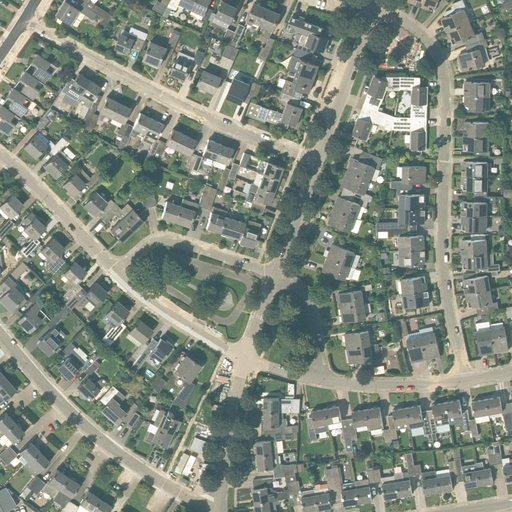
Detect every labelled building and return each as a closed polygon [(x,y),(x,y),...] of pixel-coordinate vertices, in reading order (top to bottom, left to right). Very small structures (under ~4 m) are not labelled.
[(163,16),(167,7),(171,0),(162,0),(161,3),(164,5),(159,14),(163,16)] [(171,0),(167,7),(175,11),(179,4),(191,9),(195,0),(171,0)] [(207,8),(211,0),(195,0),(191,9),(204,15),(201,20),(207,23),(209,20),(212,12),(211,12),(212,10),(207,8)] [(423,0),(421,7),(434,12),(438,0),(439,0),(440,1),(440,0),(423,0)] [(447,16),(441,19),(447,32),(469,23),(463,10),(466,9),(462,0),(459,0),(452,3),(452,6),(451,6),(452,9),(445,11),(447,16)] [(508,10),(511,8),(511,4),(509,0),(507,2),(503,4),(507,11),(508,10)] [(72,25),(81,12),(78,10),(65,2),(56,15),(72,25)] [(229,45),(235,32),(227,29),(230,23),(229,23),(237,9),(222,2),(216,14),(212,12),(209,20),(225,27),(222,33),(225,34),(222,42),(227,44),(229,45)] [(267,9),(254,4),(245,24),(251,27),(253,22),(260,25),(267,9)] [(97,14),(109,22),(113,16),(96,5),(92,11),(97,14)] [(146,12),(139,8),(136,14),(144,17),(146,12)] [(263,36),(269,39),(269,38),(280,15),(267,9),(260,25),(265,28),(267,28),(265,32),(263,36)] [(93,20),(97,14),(92,11),(88,17),(93,20)] [(311,32),(321,36),(323,29),(291,18),(287,30),(296,34),(297,31),(303,33),(309,36),(311,32)] [(103,30),(107,22),(103,19),(98,27),(103,30)] [(474,36),(469,23),(447,32),(452,45),(474,36)] [(239,24),(235,32),(229,45),(235,48),(245,27),(239,24)] [(303,33),(296,49),(310,54),(313,55),(313,54),(312,54),(314,48),(324,52),(328,39),(321,36),(311,32),(309,36),(303,33)] [(173,33),(166,48),(150,42),(146,51),(147,51),(143,60),(159,67),(165,53),(171,56),(180,36),(173,33)] [(130,48),(140,52),(145,41),(129,34),(127,37),(121,35),(115,49),(128,54),(130,48)] [(275,40),(269,38),(269,39),(264,48),(262,47),(258,57),(267,61),(275,40)] [(479,42),(482,49),(488,47),(485,39),(484,40),(479,42)] [(227,44),(222,55),(234,61),(239,49),(235,48),(229,45),(227,44)] [(296,73),(313,80),(317,69),(314,67),(315,64),(307,61),(310,54),(312,55),(313,55),(310,54),(296,49),(294,56),(292,56),(287,70),(296,73)] [(176,59),(170,74),(184,80),(185,78),(193,81),(204,53),(197,50),(194,58),(180,52),(177,59),(176,59)] [(479,50),(458,56),(462,71),(483,65),(479,50)] [(39,80),(38,81),(44,84),(56,67),(36,54),(29,64),(30,65),(30,63),(36,68),(31,75),(39,80)] [(34,87),(38,81),(39,80),(31,75),(25,71),(17,81),(17,82),(18,81),(24,85),(19,92),(27,97),(32,101),(39,91),(34,87)] [(197,86),(214,93),(221,78),(203,71),(199,80),(200,80),(197,86)] [(89,81),(78,73),(70,87),(81,94),(89,81)] [(308,93),(313,80),(296,73),(293,83),(285,80),(280,78),(277,86),(282,88),(281,92),(283,93),(294,96),(297,90),(297,89),(308,93)] [(364,105),(377,110),(385,89),(399,89),(399,78),(382,77),(381,79),(374,77),(368,94),(371,95),(370,100),(366,99),(364,105)] [(399,78),(399,89),(412,89),(411,114),(411,117),(426,118),(426,111),(422,111),(422,105),(426,105),(427,88),(419,88),(420,78),(399,78)] [(92,102),(101,88),(89,81),(81,94),(92,102)] [(248,104),(251,97),(256,84),(251,82),(247,91),(231,84),(225,98),(226,98),(241,104),(241,105),(244,99),(249,101),(248,104)] [(465,82),(465,96),(489,97),(489,82),(473,82),(473,83),(465,82)] [(32,101),(27,97),(19,92),(13,88),(5,98),(6,99),(7,98),(13,102),(7,110),(15,115),(20,119),(32,101)] [(301,99),(294,96),(283,93),(281,100),(287,103),(282,114),(250,102),(246,116),(265,123),(266,121),(281,126),(279,125),(281,120),(289,123),(288,125),(289,125),(289,123),(296,126),(303,108),(296,106),(298,99),(300,100),(301,99)] [(488,111),(489,97),(465,96),(465,111),(488,111)] [(106,97),(99,113),(111,119),(119,103),(106,97)] [(111,119),(122,124),(117,134),(122,136),(123,137),(129,125),(124,122),(131,109),(119,103),(111,119)] [(15,115),(7,110),(1,105),(0,106),(0,118),(1,119),(0,120),(0,130),(8,136),(16,125),(10,121),(15,115)] [(372,122),(391,129),(394,116),(377,110),(364,105),(360,113),(364,115),(362,120),(359,118),(352,135),(366,140),(372,122)] [(80,127),(85,130),(93,113),(96,108),(90,106),(89,108),(80,127)] [(47,119),(54,111),(50,108),(43,116),(47,119)] [(151,119),(139,113),(133,127),(129,125),(123,137),(122,136),(120,142),(126,145),(130,136),(135,138),(137,135),(142,137),(143,137),(151,119)] [(97,119),(99,117),(98,116),(93,114),(85,130),(91,133),(97,119)] [(34,126),(40,131),(49,121),(47,119),(43,116),(34,126)] [(426,118),(411,117),(407,117),(394,116),(391,129),(393,130),(411,130),(410,149),(425,150),(426,132),(422,132),(422,126),(426,127),(426,118)] [(143,137),(142,137),(140,142),(151,147),(149,153),(154,155),(156,152),(161,142),(157,139),(163,125),(151,119),(143,137)] [(473,122),(464,122),(464,136),(488,137),(488,122),(473,122)] [(161,142),(156,152),(161,155),(166,145),(177,150),(184,135),(172,129),(166,144),(161,142)] [(24,147),(35,158),(46,146),(36,135),(24,147)] [(196,155),(191,153),(196,141),(184,135),(177,150),(189,156),(185,167),(191,169),(196,155)] [(488,137),(464,136),(463,151),(487,151),(488,137)] [(62,137),(51,149),(55,153),(56,152),(57,153),(44,167),(55,178),(72,162),(60,150),(67,142),(62,137)] [(202,155),(215,160),(220,145),(208,140),(202,155)] [(233,149),(220,145),(215,160),(227,165),(233,149)] [(245,168),(250,155),(244,153),(239,165),(239,166),(245,168)] [(202,157),(196,155),(191,169),(188,177),(194,180),(202,157)] [(352,159),(347,172),(369,180),(374,167),(352,159)] [(267,162),(262,175),(278,180),(283,169),(283,168),(267,162)] [(463,176),(487,177),(487,162),(463,162),(463,176)] [(234,179),(239,166),(239,165),(233,163),(231,170),(228,177),(234,179)] [(402,167),(402,181),(391,181),(391,182),(391,188),(397,188),(409,189),(410,183),(424,183),(425,167),(402,167)] [(223,192),(228,177),(231,170),(225,168),(216,190),(223,192)] [(80,169),(63,185),(73,196),(85,185),(84,184),(86,182),(90,187),(102,176),(97,171),(90,179),(80,169)] [(364,193),(369,180),(347,172),(342,186),(362,194),(360,199),(368,202),(368,201),(370,202),(371,201),(372,200),(372,198),(371,196),(370,196),(364,193)] [(274,192),(278,180),(262,175),(258,186),(274,192)] [(462,191),(486,191),(486,190),(487,177),(463,176),(462,191)] [(146,185),(145,185),(149,207),(155,205),(151,184),(146,185)] [(258,186),(251,184),(247,195),(234,190),(232,196),(252,203),(251,204),(263,208),(265,203),(270,205),(270,204),(274,192),(258,186)] [(139,186),(143,208),(149,207),(145,185),(139,186)] [(216,190),(210,188),(208,195),(204,207),(210,209),(211,206),(216,190)] [(409,189),(397,188),(397,195),(400,195),(400,209),(424,210),(424,195),(409,195),(409,189)] [(13,194),(7,189),(0,195),(0,199),(4,204),(0,208),(11,218),(22,206),(12,195),(13,194)] [(511,197),(511,189),(503,190),(503,198),(511,197)] [(110,209),(115,204),(110,200),(107,203),(96,192),(84,205),(95,216),(97,214),(101,218),(110,209)] [(204,207),(208,195),(202,193),(198,206),(204,207)] [(338,197),(333,210),(355,218),(360,205),(366,207),(368,202),(360,199),(358,205),(338,197)] [(190,227),(189,227),(192,220),(195,212),(194,211),(197,204),(183,200),(180,207),(175,222),(190,227)] [(161,218),(175,222),(180,207),(166,202),(163,210),(164,210),(161,218)] [(486,217),(486,203),(462,202),(462,216),(486,217)] [(115,214),(121,220),(133,232),(146,220),(144,210),(138,216),(127,204),(121,210),(115,204),(110,209),(115,214)] [(249,210),(252,211),(261,214),(263,208),(251,204),(249,210)] [(227,211),(213,207),(212,210),(211,213),(210,212),(207,221),(209,221),(206,229),(222,234),(227,218),(225,217),(227,211)] [(110,209),(101,218),(107,223),(115,214),(110,209)] [(408,223),(423,224),(424,210),(400,209),(400,222),(375,223),(376,230),(408,230),(408,223)] [(350,232),(355,218),(333,210),(328,224),(350,232)] [(34,239),(30,243),(26,248),(24,246),(19,251),(26,257),(39,243),(35,239),(45,228),(35,218),(36,217),(31,213),(23,222),(27,226),(24,230),(30,235),(34,239)] [(485,231),(486,217),(462,216),(462,231),(485,231)] [(227,218),(222,234),(239,239),(245,224),(227,218)] [(0,228),(0,237),(1,239),(15,224),(9,219),(0,228)] [(117,237),(119,239),(122,242),(121,242),(122,242),(133,232),(121,220),(110,230),(116,237),(117,237)] [(255,240),(260,225),(246,220),(245,224),(239,239),(238,243),(253,248),(253,247),(253,246),(255,240)] [(399,237),(400,251),(423,250),(423,236),(408,237),(408,230),(376,230),(377,237),(399,237)] [(462,255),(486,254),(485,240),(485,235),(471,235),(471,241),(461,241),(462,255)] [(45,268),(53,275),(65,262),(58,255),(64,249),(63,249),(58,245),(59,244),(53,239),(41,251),(47,257),(45,268)] [(355,268),(350,267),(354,253),(332,245),(327,259),(349,267),(354,269),(355,268)] [(423,250),(400,251),(400,266),(415,265),(424,265),(423,250)] [(462,255),(463,269),(487,268),(487,272),(489,271),(497,271),(500,271),(506,270),(506,265),(499,265),(499,264),(487,265),(486,254),(462,255)] [(27,256),(22,261),(25,265),(30,260),(27,256)] [(327,259),(322,272),(345,280),(345,279),(348,280),(350,279),(351,279),(354,269),(349,267),(327,259)] [(25,265),(22,261),(0,283),(0,290),(4,294),(0,297),(0,299),(4,304),(5,304),(10,308),(9,309),(10,310),(23,298),(13,287),(16,284),(14,282),(28,267),(25,265)] [(66,305),(75,294),(70,290),(86,272),(75,262),(63,274),(69,280),(62,287),(67,292),(60,299),(65,305),(66,305)] [(487,276),(464,280),(466,294),(489,290),(487,276)] [(403,294),(427,291),(425,277),(401,280),(403,294)] [(96,306),(107,293),(100,287),(99,289),(94,285),(96,283),(81,299),(75,294),(66,305),(71,310),(78,302),(83,307),(89,300),(96,306)] [(45,316),(39,310),(42,307),(37,302),(50,289),(45,284),(31,298),(36,303),(18,321),(28,331),(28,332),(45,316)] [(361,290),(338,294),(340,308),(363,304),(361,290)] [(477,316),(498,310),(497,302),(492,303),(489,290),(466,294),(468,308),(485,305),(486,313),(477,315),(477,316)] [(427,291),(403,294),(404,308),(428,305),(427,291)] [(110,345),(114,341),(123,329),(117,324),(128,312),(128,311),(127,311),(117,302),(106,315),(112,320),(108,324),(112,327),(103,338),(110,345)] [(340,308),(342,322),(366,318),(363,304),(340,308)] [(71,310),(66,305),(65,305),(57,314),(62,319),(71,310)] [(384,313),(376,313),(378,322),(385,321),(384,313)] [(407,335),(404,321),(403,319),(395,321),(399,337),(407,335)] [(139,321),(135,325),(129,332),(142,342),(152,331),(139,321)] [(61,329),(57,325),(51,330),(37,344),(48,354),(47,355),(48,355),(60,343),(67,336),(60,330),(61,329)] [(420,332),(419,332),(420,337),(426,360),(440,357),(434,333),(434,334),(432,327),(419,330),(420,332)] [(490,330),(494,353),(508,351),(504,328),(490,330)] [(476,332),(477,340),(480,355),(494,353),(490,330),(476,332)] [(368,331),(344,335),(347,349),(370,346),(368,331)] [(407,340),(412,363),(426,360),(420,337),(407,340)] [(150,342),(145,349),(141,355),(146,359),(149,355),(154,359),(155,357),(160,362),(173,346),(166,341),(165,343),(160,339),(155,346),(150,342)] [(62,351),(69,358),(58,368),(69,379),(80,368),(84,372),(89,367),(85,362),(72,350),(75,347),(71,343),(62,351)] [(145,349),(140,345),(131,356),(136,360),(141,355),(145,349)] [(349,363),(372,360),(370,346),(347,349),(349,363)] [(98,358),(93,354),(87,360),(85,362),(89,367),(93,363),(95,361),(98,358)] [(184,386),(173,401),(184,409),(195,385),(189,381),(200,366),(186,356),(175,371),(180,375),(183,385),(184,386)] [(93,363),(89,367),(84,372),(89,376),(97,367),(93,363)] [(134,363),(130,368),(135,372),(139,367),(134,363)] [(383,366),(374,368),(375,375),(384,373),(383,366)] [(158,375),(149,387),(158,393),(166,382),(158,375)] [(99,380),(94,385),(87,377),(77,388),(90,400),(100,390),(99,390),(105,385),(105,384),(105,383),(105,382),(105,381),(105,380),(104,380),(103,379),(102,379),(101,380),(100,380),(99,380)] [(4,400),(16,390),(7,380),(0,385),(0,403),(4,400)] [(125,397),(112,385),(100,399),(106,405),(102,409),(112,418),(110,419),(116,424),(121,418),(127,423),(134,412),(139,407),(134,403),(125,413),(117,406),(125,397)] [(488,414),(502,411),(499,397),(486,400),(488,414)] [(264,413),(283,413),(283,412),(299,413),(300,399),(290,399),(285,399),(264,399),(264,413)] [(445,403),(449,424),(450,423),(450,425),(461,423),(461,425),(463,424),(465,432),(471,431),(469,420),(467,410),(461,411),(459,400),(445,403)] [(486,400),(472,402),(475,416),(488,414),(486,400)] [(432,411),(428,412),(432,434),(433,439),(433,440),(437,440),(435,433),(437,433),(436,426),(449,424),(445,403),(432,405),(432,410),(432,411)] [(421,412),(420,406),(406,408),(409,427),(410,427),(410,429),(423,426),(425,435),(428,434),(432,434),(428,412),(428,411),(427,411),(421,412)] [(351,441),(347,420),(341,421),(339,407),(325,409),(327,423),(328,430),(342,427),(346,452),(347,452),(352,451),(353,451),(351,441)] [(366,410),(368,424),(369,431),(383,428),(379,407),(366,410)] [(395,428),(389,429),(391,439),(392,439),(398,438),(396,429),(409,427),(406,408),(392,411),(395,428)] [(167,411),(167,412),(160,409),(153,425),(158,427),(172,434),(178,421),(179,420),(172,417),(173,415),(173,413),(167,411)] [(328,430),(327,423),(325,409),(311,411),(314,429),(308,430),(310,441),(316,439),(315,433),(329,431),(328,430)] [(366,410),(351,412),(353,419),(347,420),(351,441),(357,440),(355,426),(368,424),(366,410)] [(139,415),(134,412),(127,423),(126,425),(131,428),(138,418),(139,415)] [(5,413),(0,417),(0,429),(4,433),(15,423),(5,413)] [(283,419),(283,413),(264,413),(264,427),(282,427),(282,433),(293,433),(293,432),(298,432),(298,426),(286,426),(286,419),(283,419)] [(511,429),(511,423),(509,413),(503,415),(506,430),(511,429)] [(131,428),(136,431),(143,420),(138,418),(131,428)] [(472,436),(478,435),(475,419),(469,420),(471,431),(472,436)] [(13,444),(24,433),(15,423),(4,433),(13,444)] [(172,434),(158,427),(154,435),(149,432),(146,441),(153,444),(154,441),(158,443),(158,444),(166,448),(166,447),(172,434)] [(392,441),(392,439),(391,439),(389,429),(383,430),(386,442),(392,441)] [(256,442),(257,457),(272,455),(278,455),(276,440),(256,442)] [(494,454),(496,464),(502,463),(499,441),(493,442),(495,454),(494,454)] [(30,442),(19,452),(22,456),(18,459),(24,466),(25,467),(40,452),(30,442)] [(0,454),(0,457),(2,460),(13,451),(9,446),(0,454)] [(13,451),(2,460),(3,461),(6,464),(7,465),(17,455),(13,451)] [(27,487),(31,491),(40,480),(35,475),(49,462),(40,452),(25,467),(35,477),(27,487)] [(409,476),(415,475),(414,465),(412,453),(405,454),(408,471),(409,476)] [(259,470),(273,469),(274,478),(285,477),(295,475),(294,469),(296,469),(296,464),(286,466),(279,464),(278,455),(272,455),(257,457),(259,470)] [(456,471),(462,470),(465,488),(479,485),(475,464),(461,466),(460,457),(454,459),(454,460),(456,471)] [(505,481),(511,479),(511,459),(509,460),(510,465),(503,466),(505,481)] [(491,468),(484,470),(482,462),(475,463),(475,464),(479,485),(493,483),(491,468)] [(333,476),(334,483),(340,482),(338,467),(331,468),(333,476)] [(384,499),(398,497),(395,476),(381,478),(379,469),(378,469),(374,470),(373,470),(375,482),(381,481),(384,499)] [(46,484),(40,480),(31,491),(37,495),(43,488),(55,496),(56,495),(68,477),(56,470),(48,482),(47,482),(46,484)] [(354,481),(354,482),(358,503),(372,501),(369,483),(375,482),(373,470),(367,471),(368,479),(354,481)] [(395,476),(398,497),(412,494),(409,476),(408,471),(394,474),(395,476)] [(435,471),(421,474),(422,474),(421,475),(425,494),(439,492),(436,477),(435,471)] [(450,475),(436,477),(439,492),(452,490),(450,475)] [(321,489),(314,490),(317,510),(331,508),(328,484),(334,483),(333,476),(327,477),(328,484),(321,485),(321,489)] [(60,511),(68,511),(74,504),(69,501),(80,485),(68,477),(56,495),(67,502),(63,507),(60,511)] [(292,482),(294,492),(296,505),(302,504),(303,511),(304,511),(317,510),(314,490),(301,492),(298,481),(296,481),(292,482)] [(354,482),(341,485),(344,506),(358,503),(354,482)] [(0,511),(5,511),(16,506),(5,487),(0,489),(0,511)] [(18,497),(23,501),(31,491),(27,487),(18,497)] [(252,490),(254,504),(279,500),(288,498),(288,493),(287,493),(287,491),(278,492),(271,488),(267,489),(267,488),(252,490)] [(79,504),(80,505),(79,507),(76,511),(78,511),(90,511),(91,511),(99,499),(88,492),(88,491),(79,504)] [(107,511),(111,507),(99,499),(91,511),(90,511),(107,511)] [(279,504),(279,500),(254,504),(255,511),(276,511),(276,504),(279,504)]
